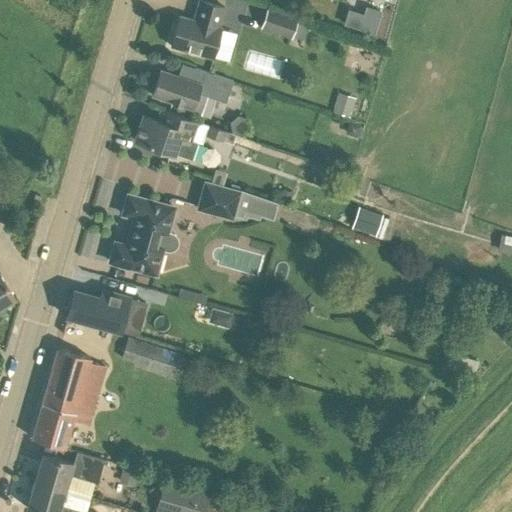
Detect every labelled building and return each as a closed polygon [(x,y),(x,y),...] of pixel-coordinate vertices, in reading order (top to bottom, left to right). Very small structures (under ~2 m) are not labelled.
[(226,7),(218,5),(199,0),(198,0),(193,19),(179,15),(171,46),(216,59),(225,29),(220,28),(226,7)] [(298,18),(269,7),(262,28),(292,38),(292,36),(297,21),(298,18)] [(364,13),(349,9),(344,24),(374,34),(380,11),(366,7),(364,13)] [(297,21),(292,36),(303,40),(309,25),(297,21)] [(184,65),(180,76),(161,70),(152,95),(192,108),(197,93),(209,97),(226,103),(233,82),(184,65)] [(354,103),(337,97),(333,111),(350,117),(354,103)] [(134,140),(192,160),(198,142),(192,140),(199,121),(160,107),(156,119),(143,115),(134,140)] [(360,129),(360,128),(361,126),(349,123),(346,134),(358,138),(358,137),(360,129)] [(224,141),(227,132),(227,131),(209,125),(206,135),(224,141)] [(236,136),(227,132),(224,141),(233,144),(236,136)] [(242,192),(205,181),(197,210),(234,220),(236,216),(242,192)] [(278,203),(242,192),(236,216),(246,219),(247,216),(260,220),(261,216),(273,219),(278,203)] [(177,208),(148,200),(128,194),(123,213),(135,217),(127,245),(116,242),(110,261),(159,274),(165,250),(173,251),(177,249),(178,246),(178,240),(176,236),(173,234),(170,233),(177,208)] [(382,214),(359,207),(352,227),(375,235),(382,214)] [(0,305),(14,297),(0,274),(0,305)] [(66,316),(68,316),(70,317),(121,331),(130,297),(102,289),(100,297),(93,295),(74,290),(66,316)] [(233,313),(212,308),(208,322),(230,328),(233,313)] [(190,355),(128,336),(122,358),(134,362),(133,365),(182,381),(190,355)] [(92,358),(77,354),(58,348),(32,438),(66,448),(74,421),(90,425),(107,368),(90,363),(92,358)] [(445,367),(474,376),(479,360),(449,352),(445,367)] [(34,480),(89,497),(94,481),(96,481),(103,458),(76,450),(72,462),(42,453),(34,480)] [(136,468),(123,464),(118,481),(132,485),(136,468)] [(86,511),(85,511),(89,497),(34,480),(27,507),(42,511),(86,511)] [(226,511),(230,500),(163,480),(155,509),(163,511),(226,511)]
